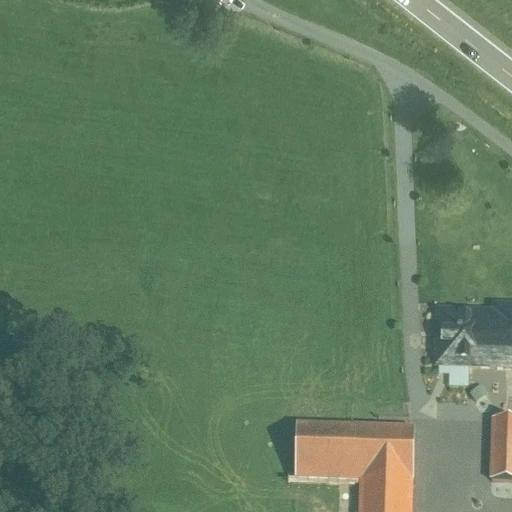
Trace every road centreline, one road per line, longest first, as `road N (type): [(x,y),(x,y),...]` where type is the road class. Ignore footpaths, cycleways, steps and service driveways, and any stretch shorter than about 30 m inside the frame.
road 1 (unclassified): [(511,150),(413,78),(243,0)]
road 2 (secondary): [(511,77),(414,0)]
